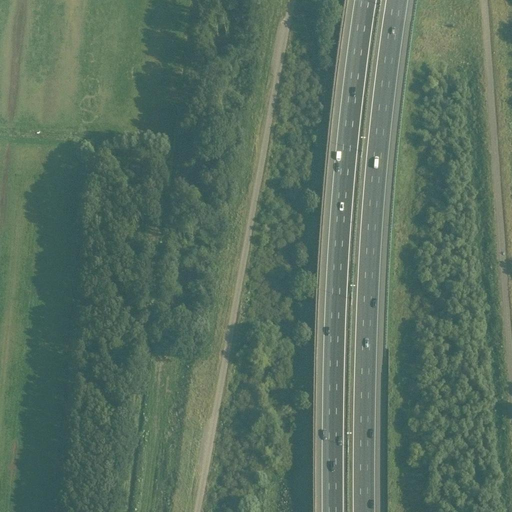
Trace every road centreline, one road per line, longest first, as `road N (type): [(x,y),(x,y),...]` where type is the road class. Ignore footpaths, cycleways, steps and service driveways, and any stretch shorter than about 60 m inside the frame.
road 1 (motorway): [(365,0),(340,201),(335,511)]
road 2 (motorway): [(365,511),(373,204),(396,0)]
